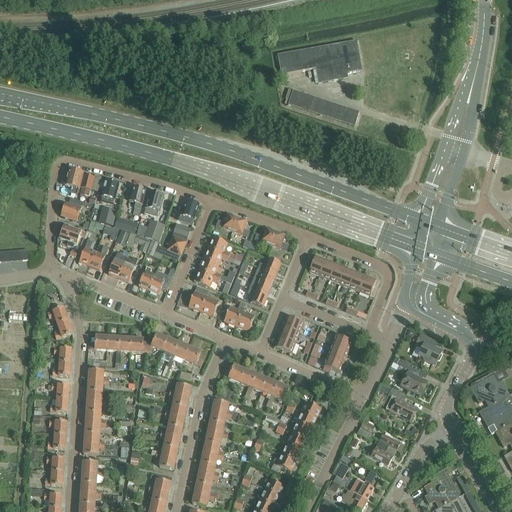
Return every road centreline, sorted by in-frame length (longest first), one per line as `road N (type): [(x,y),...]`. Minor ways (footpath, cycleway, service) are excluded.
road 1 (primary): [(421,221),(164,129),(0,96)]
road 2 (primary): [(0,117),(158,156),(415,250)]
road 3 (residential): [(50,271),(54,170),(63,163),(212,202)]
road 4 (residential): [(69,511),(79,328),(62,275)]
road 5 (residential): [(225,341),(201,399),(176,511)]
road 6 (residential): [(307,239),(387,271),(367,334)]
road 7 (tertiary): [(452,431),(445,416),(472,345),(430,317)]
road 8 (residential): [(306,511),(362,395)]
road 9 (residential): [(166,317),(212,202)]
